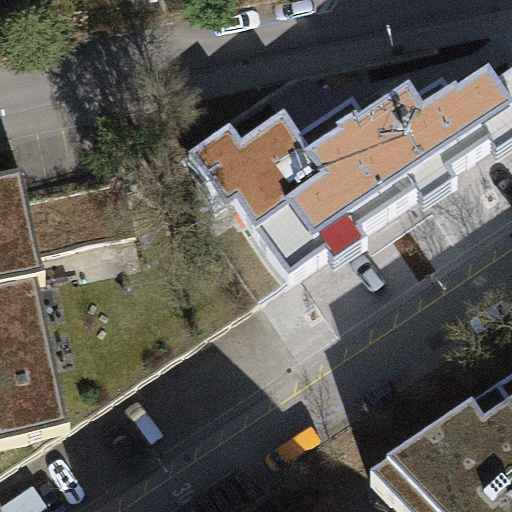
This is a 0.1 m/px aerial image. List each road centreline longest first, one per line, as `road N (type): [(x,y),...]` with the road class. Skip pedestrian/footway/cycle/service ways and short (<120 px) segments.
road 1 (residential): [(428,0),(0,90)]
road 2 (residential): [(167,511),(511,279)]
